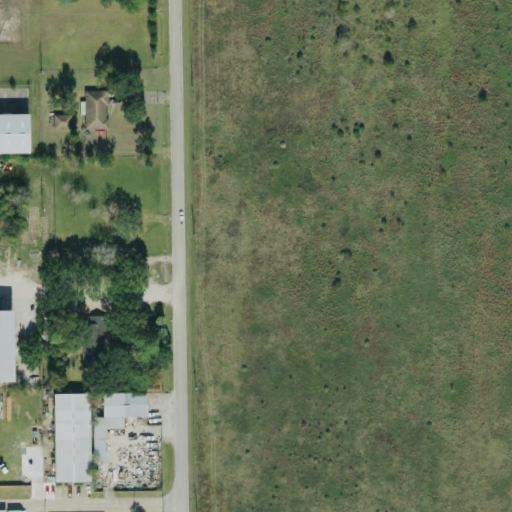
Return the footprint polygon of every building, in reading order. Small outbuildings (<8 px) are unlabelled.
[(107,127),(106,88),(84,88),(84,99),(79,99),(79,112),(83,112),(84,127),(107,127)] [(0,150),(28,151),(27,111),(0,111),(0,150)] [(52,126),(70,127),(70,113),(52,112),(52,126)] [(0,379),(12,379),(11,308),(0,308),(0,379)] [(81,365),(102,366),(104,321),(83,320),(81,365)] [(52,391),(54,480),(90,479),(88,391),(52,391)] [(104,426),(122,426),(122,414),(146,414),(146,391),(102,391),(102,415),(92,415),(92,458),(104,458),(104,426)]
